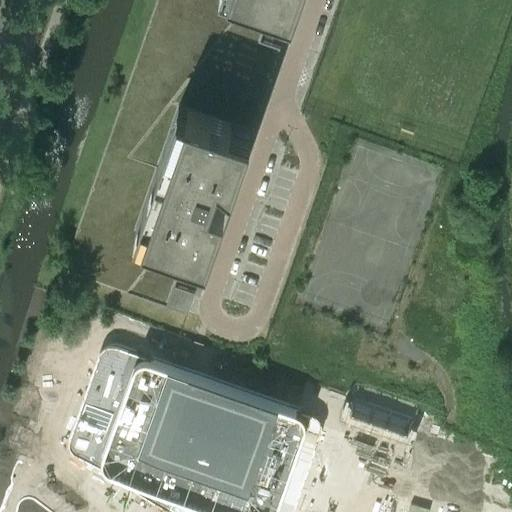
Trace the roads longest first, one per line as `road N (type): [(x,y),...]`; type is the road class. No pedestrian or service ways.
road 1 (residential): [(275,103),(208,307),(213,323),(238,331)]
road 2 (residential): [(238,331),(254,325),(308,168),(275,103)]
